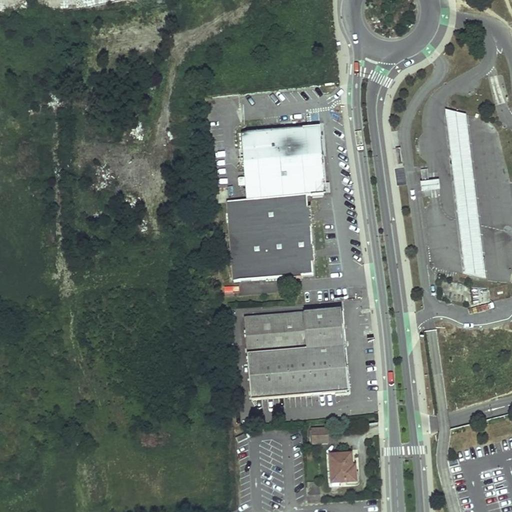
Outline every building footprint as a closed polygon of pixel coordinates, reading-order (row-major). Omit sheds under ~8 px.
[(217,0),(223,10),(236,4),(233,0),(217,0)] [(476,192),(467,115),(446,110),(454,182),(462,247),(465,274),(486,279),(483,253),(476,192)] [(244,134),(248,186),(327,179),(324,139),(322,140),(321,128),(244,134)] [(139,169),(123,168),(122,182),(139,183),(139,169)] [(325,183),(327,183),(327,179),(248,186),(249,201),(229,202),(235,282),(287,278),(288,281),(302,280),(302,277),(315,275),(314,264),(317,264),(312,208),(310,208),(309,196),(326,195),(325,183)] [(422,182),(421,182),(422,192),(434,191),(441,190),(439,180),(433,181),(429,181),(422,182)] [(244,318),(251,400),(348,393),(341,310),(244,318)] [(329,430),(314,430),(314,446),(329,445),(329,430)] [(332,460),(332,487),(357,487),(356,470),(353,471),(353,459),(332,460)] [(308,490),(309,506),(320,506),(320,490),(308,490)]
